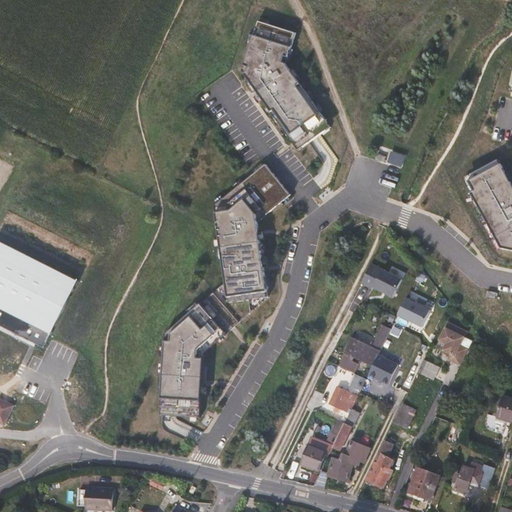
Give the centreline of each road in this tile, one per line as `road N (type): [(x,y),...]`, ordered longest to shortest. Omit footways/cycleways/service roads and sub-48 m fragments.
road 1 (residential): [(511,279),(477,272),(428,229),(346,198),(311,227),(275,335),(198,472)]
road 2 (track): [(291,0),(366,174)]
road 3 (residential): [(236,479),(369,511)]
road 4 (residential): [(140,461),(65,439),(25,473)]
road 5 (residential): [(25,473),(73,453),(140,461)]
